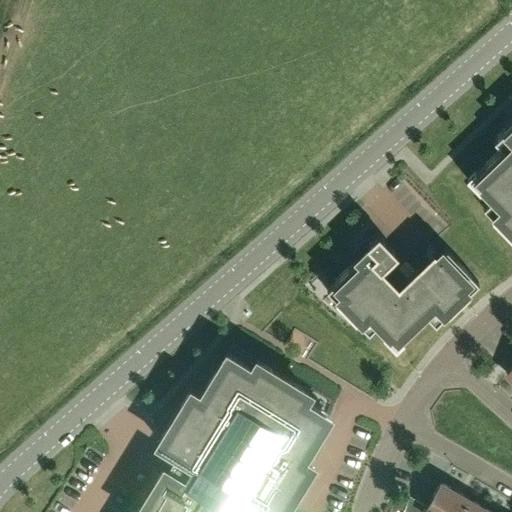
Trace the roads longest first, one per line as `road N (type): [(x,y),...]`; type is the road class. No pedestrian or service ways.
road 1 (unclassified): [(511,32),(0,486)]
road 2 (residential): [(402,420),(511,487)]
